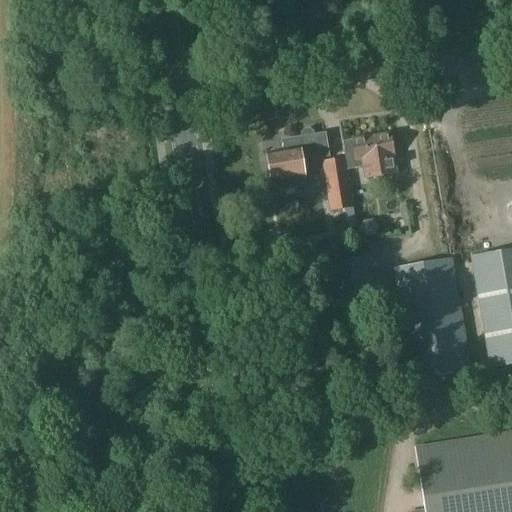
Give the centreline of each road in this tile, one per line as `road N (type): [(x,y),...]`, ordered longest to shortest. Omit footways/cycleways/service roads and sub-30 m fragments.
road 1 (secondary): [(244,511),(166,0)]
road 2 (track): [(400,92),(424,241),(383,250),(407,404),(394,511)]
road 3 (track): [(400,92),(284,38),(174,54)]
